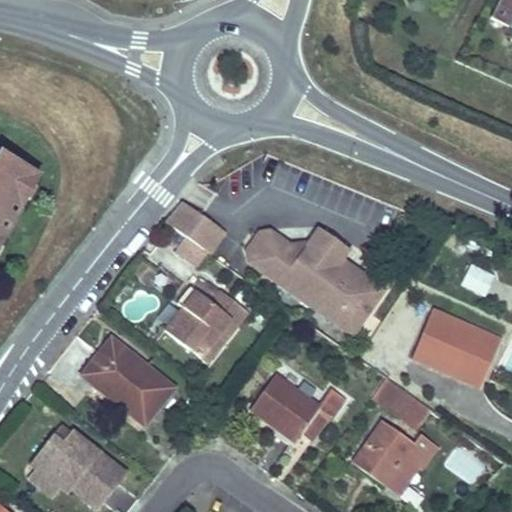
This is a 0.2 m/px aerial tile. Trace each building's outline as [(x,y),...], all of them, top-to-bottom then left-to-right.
[(509,27),(511,20),(511,0),(499,0),(490,18),(509,27)] [(0,223),(11,203),(28,172),(0,156),(0,223)] [(37,177),(28,172),(11,203),(20,208),(37,177)] [(180,204),(165,224),(172,229),(187,209),(180,204)] [(213,228),(187,209),(172,229),(185,238),(199,248),(213,228)] [(342,248),(311,226),(302,239),(282,241),(263,228),(258,235),(252,230),(240,248),(246,253),(241,260),(256,270),(253,274),(263,281),(266,277),(345,333),(378,287),(335,257),(342,248)] [(218,231),(213,228),(199,248),(203,251),(218,231)] [(199,248),(185,238),(174,252),(197,269),(207,254),(203,251),(199,248)] [(469,265),(459,286),(482,297),(492,276),(469,265)] [(176,305),(182,309),(196,292),(190,288),(176,305)] [(247,312),(221,291),(211,304),(196,292),(182,309),(164,332),(200,360),(230,322),(236,326),(247,312)] [(501,341),(432,311),(411,359),(480,389),(497,350),(505,353),(508,344),(501,341)] [(206,365),(236,326),(230,322),(200,360),(206,365)] [(139,362),(111,340),(82,377),(145,425),(173,388),(145,367),(142,371),(136,366),(139,362)] [(145,367),(139,362),(136,366),(142,371),(145,367)] [(318,408),(274,376),(249,412),(294,443),(301,433),(311,441),(329,416),(332,418),(344,400),(331,390),(318,408)] [(430,411),(385,379),(372,399),(416,430),(430,411)] [(413,444),(383,422),(352,465),(384,488),(385,487),(404,460),(418,470),(420,472),(438,447),(420,435),(413,444)] [(71,435),(61,428),(54,438),(63,445),(71,435)] [(54,438),(31,466),(37,471),(59,488),(66,494),(70,490),(97,511),(125,474),(73,433),(71,435),(63,445),(54,438)] [(418,470),(404,460),(385,487),(399,497),(418,470)] [(59,488),(37,471),(29,481),(51,498),(59,488)] [(5,511),(3,510),(10,501),(0,493),(0,483),(0,484),(0,483),(0,511),(5,511)]
